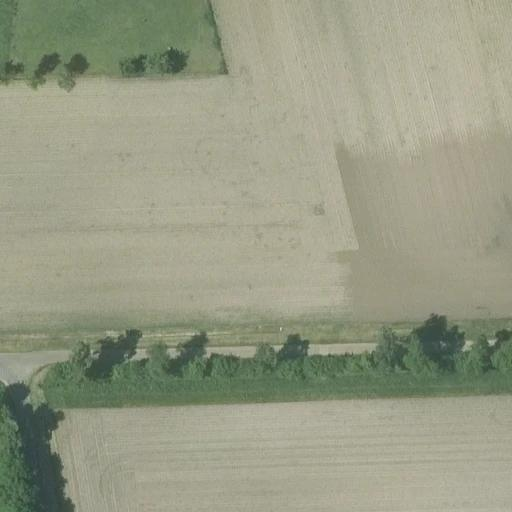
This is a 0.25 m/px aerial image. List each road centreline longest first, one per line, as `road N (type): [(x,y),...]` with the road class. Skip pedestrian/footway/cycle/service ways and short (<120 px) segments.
road 1 (unclassified): [(13,347),(511,333)]
road 2 (unclassified): [(13,347),(38,511)]
